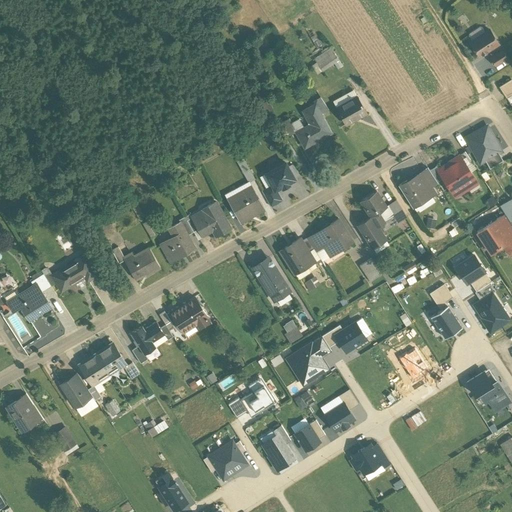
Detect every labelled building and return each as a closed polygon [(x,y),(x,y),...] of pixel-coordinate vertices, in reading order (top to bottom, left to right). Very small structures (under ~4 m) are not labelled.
[(489,32),(470,44),(480,59),(499,46),(489,32)] [(331,52),(314,63),(320,71),(337,60),(331,52)] [(503,52),(491,61),(495,68),(508,60),(503,52)] [(511,96),(511,83),(511,82),(499,89),(506,101),(511,96)] [(354,94),(333,105),(336,111),(354,101),(352,97),(355,96),(354,94)] [(354,101),(336,111),(346,128),(367,117),(357,100),(355,96),(352,97),(354,101)] [(329,112),(320,100),(314,104),(321,116),(329,112)] [(314,107),(302,114),(308,125),(307,128),(322,119),(321,116),(314,104),(313,104),(314,107)] [(295,134),(304,151),(312,146),(312,145),(322,139),(323,140),(331,136),(322,119),(307,128),(303,130),(295,134)] [(288,121),(281,125),(287,135),(294,132),(294,131),(290,125),(288,121)] [(298,122),(292,125),(291,124),(290,125),(294,131),(294,132),(295,134),(303,130),(298,122)] [(486,129),(466,140),(476,156),(480,153),(485,162),(498,155),(501,154),(486,129)] [(472,164),(465,154),(460,157),(460,158),(467,168),(472,164)] [(498,155),(485,162),(490,171),(504,163),(498,155)] [(460,158),(460,157),(439,171),(438,172),(443,180),(453,195),(466,187),(475,181),(467,168),(460,158)] [(288,186),(295,182),(286,166),(266,177),(273,188),(276,193),(282,189),(283,191),(289,188),(288,186)] [(256,182),(247,168),(240,171),(248,186),(256,182)] [(436,168),(430,172),(437,184),(443,180),(438,172),(439,171),(436,168)] [(428,170),(399,188),(405,197),(408,196),(416,208),(436,195),(432,189),(438,185),(437,184),(430,172),(428,170)] [(475,181),(466,187),(471,194),(480,188),(475,181)] [(265,213),(251,188),(227,202),(241,226),(265,213)] [(276,193),(273,188),(262,194),(271,209),(282,203),(276,193)] [(387,210),(377,194),(361,204),(371,220),(377,229),(384,225),(384,224),(378,215),(387,210)] [(511,202),(511,201),(500,208),(503,213),(505,216),(511,211),(511,202)] [(395,217),(384,224),(384,225),(377,229),(381,236),(382,236),(407,220),(396,203),(389,208),(395,217)] [(145,217),(137,204),(132,207),(140,220),(145,217)] [(216,206),(202,213),(205,218),(194,224),(199,233),(201,232),(204,238),(213,233),(216,239),(230,232),(216,206)] [(511,227),(505,216),(503,213),(499,216),(501,219),(500,220),(510,236),(511,238),(511,227)] [(185,220),(178,224),(179,226),(180,225),(188,239),(194,235),(185,220)] [(194,224),(193,220),(192,221),(187,224),(194,235),(199,233),(194,224)] [(382,236),(381,236),(377,229),(371,220),(358,228),(372,250),(385,241),(382,236)] [(510,236),(500,220),(477,235),(492,256),(503,249),(511,242),(511,238),(510,236)] [(353,244),(338,221),(337,221),(338,222),(330,227),(331,228),(325,231),(324,230),(325,232),(308,242),(314,251),(315,253),(324,248),(330,259),(331,258),(330,256),(339,250),(341,252),(353,244)] [(156,237),(148,223),(144,226),(151,240),(156,237)] [(188,239),(180,225),(179,226),(168,232),(173,240),(160,247),(170,265),(195,251),(188,239)] [(104,227),(104,235),(112,234),(112,226),(104,227)] [(308,242),(307,240),(302,244),(309,255),(314,251),(308,242)] [(302,244),(300,241),(292,246),(293,248),(282,255),(281,253),(280,254),(295,278),(296,277),(295,276),(304,270),(305,271),(315,264),(309,255),(302,244)] [(511,242),(503,249),(507,255),(510,257),(511,257),(511,242)] [(125,263),(118,250),(112,253),(119,266),(125,263)] [(149,251),(125,264),(125,263),(135,283),(145,277),(150,274),(151,276),(160,271),(149,251)] [(388,254),(382,258),(388,268),(394,264),(388,254)] [(98,277),(86,258),(52,278),(57,285),(62,294),(85,279),(87,283),(98,277)] [(467,286),(470,285),(485,275),(475,258),(455,271),(461,280),(462,279),(467,286)] [(284,287),(268,261),(252,271),(268,297),(271,296),(275,303),(287,296),(285,294),(282,288),(284,287)] [(371,261),(360,269),(367,281),(379,273),(371,261)] [(52,278),(47,269),(42,273),(44,276),(52,289),(57,285),(52,278)] [(379,273),(367,281),(370,285),(382,278),(379,273)] [(470,285),(477,295),(491,286),(492,285),(485,275),(470,285)] [(44,276),(31,284),(34,288),(37,287),(42,295),(52,289),(44,276)] [(309,292),(320,287),(316,279),(305,284),(309,292)] [(475,296),(481,304),(493,296),(496,294),(491,286),(477,295),(475,296)] [(42,295),(37,287),(34,288),(19,297),(24,305),(20,308),(29,321),(42,312),(43,315),(51,310),(42,295)] [(431,296),(442,314),(448,310),(445,304),(452,300),(444,288),(431,296)] [(482,323),(490,336),(510,323),(493,296),(481,304),(474,308),(483,322),(482,323)] [(194,300),(170,316),(183,336),(196,327),(198,331),(209,324),(194,300)] [(446,342),(462,331),(448,310),(442,314),(432,320),(446,342)] [(292,323),(286,327),(286,328),(283,330),(288,336),(297,331),(292,323)] [(156,324),(144,332),(153,345),(164,338),(165,338),(160,331),(156,324)] [(343,334),(336,339),(340,346),(346,356),(367,343),(356,326),(343,334)] [(144,332),(142,328),(130,336),(135,343),(133,344),(137,350),(139,349),(144,357),(145,357),(156,350),(153,345),(144,332)] [(173,340),(166,328),(160,331),(165,338),(164,338),(168,343),(173,340)] [(340,329),(323,340),(330,352),(340,346),(336,339),(343,334),(340,329)] [(288,336),(285,338),(289,345),(301,337),(297,331),(288,336)] [(323,340),(313,347),(322,362),(332,356),(330,352),(323,340)] [(112,346),(96,357),(107,374),(116,368),(118,371),(124,367),(126,369),(127,368),(112,346)] [(288,362),(304,389),(329,373),(322,362),(313,347),(288,362)] [(144,357),(139,349),(137,350),(132,353),(141,367),(148,362),(145,357),(144,357)] [(418,355),(429,372),(439,366),(428,349),(418,355)] [(396,362),(412,387),(424,380),(422,376),(429,372),(418,355),(415,350),(396,362)] [(96,357),(79,368),(92,388),(93,387),(99,383),(97,381),(107,374),(96,357)] [(127,368),(126,369),(130,375),(128,377),(131,382),(140,376),(132,365),(127,368)] [(476,398),(479,396),(485,406),(489,404),(504,394),(497,384),(493,377),(489,380),(486,375),(468,386),(476,398)] [(72,380),(61,387),(75,410),(87,403),(92,399),(89,394),(88,392),(78,377),(73,381),(72,380)] [(255,395),(241,404),(248,415),(250,419),(264,410),(266,413),(277,406),(261,381),(250,388),(255,395)] [(101,399),(94,388),(93,387),(92,388),(93,389),(88,392),(89,394),(92,399),(95,403),(101,399)] [(345,408),(349,415),(360,408),(350,393),(340,400),(345,408)] [(511,406),(504,394),(489,404),(496,415),(511,406)] [(26,396),(19,400),(20,401),(7,409),(24,436),(44,424),(26,396)] [(237,422),(248,415),(241,404),(239,402),(229,409),(237,422)] [(87,403),(75,410),(80,417),(92,410),(87,403)] [(119,415),(112,403),(105,408),(112,419),(119,415)] [(349,415),(345,408),(326,419),(336,435),(343,431),(344,433),(349,430),(348,428),(354,424),(349,415)] [(151,442),(168,431),(164,424),(158,428),(154,422),(143,429),(151,442)] [(326,440),(316,425),(310,429),(319,444),(326,440)] [(319,444),(310,429),(295,438),(306,455),(308,454),(321,446),(319,444)] [(286,448),(291,445),(282,430),(279,432),(275,435),(278,440),(280,438),(286,448)] [(72,442),(65,431),(54,439),(61,449),(72,442)] [(275,435),(261,443),(264,448),(278,440),(275,435)] [(269,461),(278,475),(288,469),(288,468),(295,463),(286,448),(280,438),(278,440),(264,448),(263,449),(270,460),(269,461)] [(72,442),(61,449),(64,455),(76,448),(72,442)] [(511,445),(510,442),(500,449),(511,467),(511,445)] [(233,446),(221,453),(236,477),(248,469),(241,458),(235,449),(233,446)] [(240,446),(235,449),(241,458),(246,455),(240,446)] [(370,449),(353,460),(365,479),(382,468),(372,452),(370,449)] [(378,449),(372,452),(382,468),(384,472),(390,468),(378,449)] [(224,484),(236,477),(221,453),(209,461),(217,474),(224,484)] [(212,477),(217,474),(209,461),(204,464),(212,477)] [(174,511),(178,511),(187,507),(168,477),(156,484),(163,494),(171,507),(174,511)] [(171,507),(163,494),(157,498),(165,510),(171,507)]
